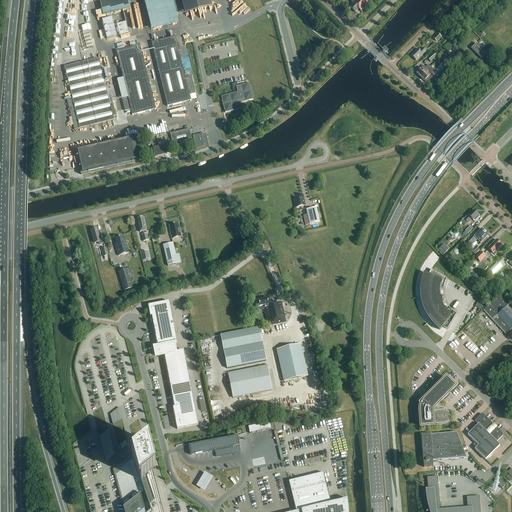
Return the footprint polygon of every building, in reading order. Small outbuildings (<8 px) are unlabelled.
[(129,11),(126,0),(100,0),(105,17),(129,11)] [(178,23),(172,0),(145,0),(153,30),(178,23)] [(211,7),(209,0),(183,0),(187,13),(211,7)] [(349,7),(355,13),(358,9),(362,13),(373,0),(354,0),(351,3),(353,4),(349,7)] [(107,23),(103,24),(107,40),(117,37),(112,18),(106,20),(107,23)] [(116,29),(117,34),(119,33),(120,36),(128,34),(125,23),(117,25),(118,29),(116,29)] [(433,38),(437,42),(441,38),(437,34),(433,38)] [(175,37),(152,43),(167,107),(191,101),(190,96),(195,94),(191,76),(185,78),(175,37)] [(369,52),(376,46),(376,45),(376,44),(375,43),(374,44),(368,51),(367,51),(367,52),(368,53),(369,53),(369,52)] [(471,49),(481,59),(486,53),(476,44),(471,49)] [(128,98),(122,100),(125,111),(131,110),(132,116),(156,110),(140,46),(116,52),(128,98)] [(455,46),(452,50),(457,55),(461,52),(455,46)] [(375,57),(374,57),(373,58),(373,59),(375,61),(376,61),(377,60),(384,53),(385,52),(387,50),(384,48),(384,47),(384,48),(381,51),(375,57)] [(410,56),(416,61),(419,57),(420,57),(426,51),(423,48),(419,52),(417,49),(410,56)] [(428,59),(430,62),(436,56),(434,53),(428,59)] [(67,100),(74,130),(114,120),(113,120),(116,119),(111,98),(108,99),(98,59),(64,67),(72,99),(67,100)] [(416,74),(421,78),(427,71),(430,69),(429,68),(430,67),(428,65),(426,68),(424,66),(416,74)] [(427,71),(421,78),(424,82),(430,76),(427,73),(431,70),(430,69),(427,71)] [(221,97),(225,113),(242,109),(240,103),(253,100),(249,84),(236,87),(237,93),(221,97)] [(170,135),(173,147),(192,142),(189,130),(185,131),(170,135)] [(203,134),(193,136),(196,149),(206,146),(203,134)] [(77,148),(82,173),(141,161),(136,137),(86,148),(85,146),(77,148)] [(163,146),(159,147),(161,157),(167,155),(165,146),(164,142),(162,143),(163,146)] [(161,157),(159,147),(155,148),(154,144),(152,145),(155,158),(161,157)] [(298,200),(294,201),(296,208),(305,206),(303,195),(297,196),(298,200)] [(306,210),(310,225),(320,223),(316,208),(306,210)] [(470,220),(469,220),(471,219),(473,221),(475,219),(476,220),(479,217),(478,215),(478,214),(477,213),(476,213),(474,211),(471,213),(470,213),(464,219),(467,223),(470,220)] [(145,231),(146,231),(143,218),(142,218),(141,218),(140,218),(140,219),(137,220),(140,232),(142,232),(143,235),(141,235),(143,242),(148,241),(146,234),(145,231)] [(170,231),(172,239),(181,237),(178,224),(169,226),(171,231),(170,231)] [(91,230),(93,240),(94,240),(94,243),(101,242),(97,228),(91,230)] [(482,229),(468,243),(471,246),(477,240),(481,244),(488,236),(482,229)] [(116,244),(115,244),(118,256),(129,253),(125,240),(124,241),(122,237),(115,239),(116,244)] [(493,242),(487,248),(494,256),(497,252),(496,251),(501,245),(496,240),(494,243),(493,242)] [(173,243),(163,246),(168,266),(178,264),(173,243)] [(482,251),(477,256),(480,259),(482,260),(486,256),(485,254),(482,251)] [(493,273),(500,266),(498,264),(491,271),(488,273),(491,276),(493,274),(493,273)] [(118,272),(124,291),(132,289),(126,270),(118,272)] [(441,303),(442,303),(440,296),(439,296),(439,292),(439,288),(443,289),(444,287),(444,285),(445,282),(447,279),(431,270),(430,272),(429,275),(424,273),(423,276),(422,279),(421,282),(421,286),(420,289),(420,292),(420,295),(421,298),(421,301),(422,304),(423,307),(424,310),(425,313),(427,316),(429,319),(430,321),(432,324),(435,326),(437,328),(440,330),(442,327),(445,328),(447,330),(456,314),(453,312),(451,310),(449,309),(448,307),(445,310),(443,307),(441,303)] [(511,328),(511,315),(505,308),(509,305),(499,295),(489,305),(483,311),(505,334),(505,335),(511,328)] [(256,302),(257,308),(265,307),(269,326),(286,323),(281,302),(271,305),(269,299),(256,302)] [(177,344),(169,302),(148,306),(150,317),(152,317),(158,347),(156,347),(158,357),(164,356),(174,407),(173,408),(175,416),(176,416),(177,421),(175,421),(177,429),(198,425),(184,351),(176,352),(175,345),(177,345),(177,344)] [(481,310),(483,307),(481,305),(477,303),(475,307),(479,309),(477,312),(478,313),(480,310),(481,310)] [(259,328),(220,336),(223,351),(262,344),(259,328)] [(223,351),(227,369),(266,361),(262,344),(223,351)] [(276,350),(284,382),(308,377),(301,345),(276,350)] [(228,374),(233,398),(272,391),(267,366),(228,374)] [(447,379),(454,386),(457,383),(450,376),(447,379)] [(420,409),(419,410),(419,411),(419,412),(419,413),(420,427),(433,426),(433,425),(444,424),(445,423),(447,423),(448,421),(449,420),(450,418),(450,417),(449,415),(449,414),(448,412),(446,411),(444,411),(443,411),(438,411),(437,410),(437,409),(437,408),(436,408),(436,407),(455,387),(446,378),(424,400),(420,404),(421,404),(421,405),(420,406),(420,407),(420,408),(420,409)] [(110,415),(113,425),(121,418),(119,408),(110,415)] [(494,429),(491,426),(492,425),(492,424),(492,423),(491,423),(484,415),(483,415),(482,415),(481,415),(480,415),(475,421),(478,424),(467,435),(478,446),(474,449),(485,460),(500,446),(496,442),(502,437),(502,436),(502,435),(502,434),(502,433),(498,429),(497,429),(496,429),(495,429),(494,429)] [(270,422),(248,427),(250,434),(272,429),(270,422)] [(99,437),(106,462),(115,455),(108,430),(99,437)] [(421,436),(424,468),(433,467),(432,461),(466,459),(466,458),(456,433),(421,436)] [(239,441),(238,436),(188,445),(189,450),(190,456),(215,451),(216,457),(241,453),(239,441)] [(163,511),(152,472),(156,470),(148,441),(143,446),(113,470),(124,511),(163,511)] [(321,455),(305,459),(306,464),(322,460),(321,455)] [(212,477),(204,472),(200,479),(195,486),(203,491),(208,484),(212,477)] [(348,511),(347,499),(331,503),(323,473),(289,482),(296,511),(295,511),(348,511)] [(427,478),(428,489),(425,489),(425,492),(426,494),(426,496),(426,498),(426,500),(427,502),(427,504),(428,505),(428,509),(429,511),(480,511),(479,497),(467,497),(467,508),(440,510),(437,477),(427,478)] [(505,485),(498,478),(495,482),(502,489),(505,485)]
